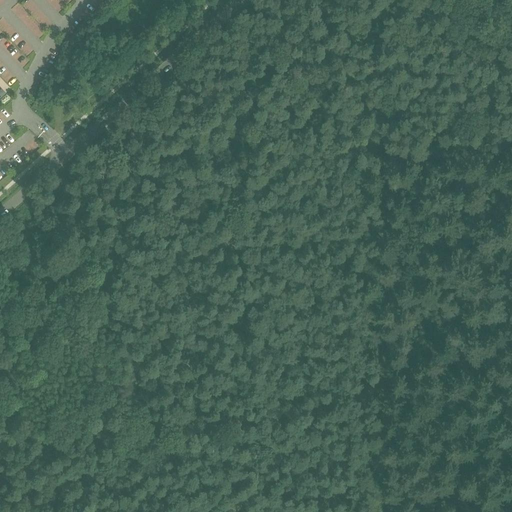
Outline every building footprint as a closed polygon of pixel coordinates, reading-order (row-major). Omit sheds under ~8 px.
[(48,0),(55,9),(62,4),(58,0),(48,0)] [(64,17),(70,10),(64,5),(58,11),(64,17)] [(20,48),(29,56),(34,51),(25,43),(20,48)] [(29,63),(23,67),(28,72),(33,68),(29,63)] [(41,92),(39,98),(45,100),(47,94),(41,92)]
